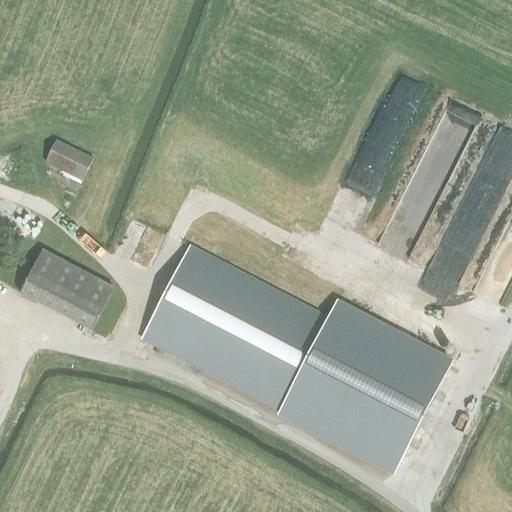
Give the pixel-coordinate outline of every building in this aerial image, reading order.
[(400,77),(381,124),(409,135),(428,89),(400,77)] [(449,104),(422,173),(452,185),(479,115),(449,104)] [(93,160),(56,142),(45,164),(82,182),(93,160)] [(335,306),(327,321),(189,249),(142,339),(396,471),(451,366),(335,306)] [(43,252),(24,297),(100,327),(118,282),(43,252)] [(483,272),(478,295),(500,299),(505,277),(483,272)]
